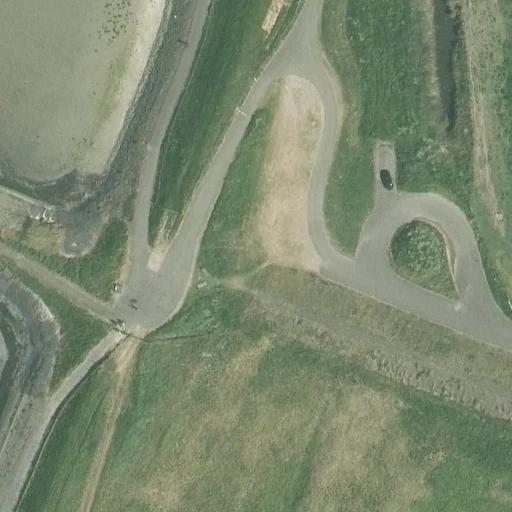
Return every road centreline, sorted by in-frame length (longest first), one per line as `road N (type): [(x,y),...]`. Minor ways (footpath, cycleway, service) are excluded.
road 1 (unclassified): [(387,291),(344,273),(312,230),(332,119),(307,39)]
road 2 (unclassified): [(379,231),(412,208),(433,209),(452,224),(489,335)]
